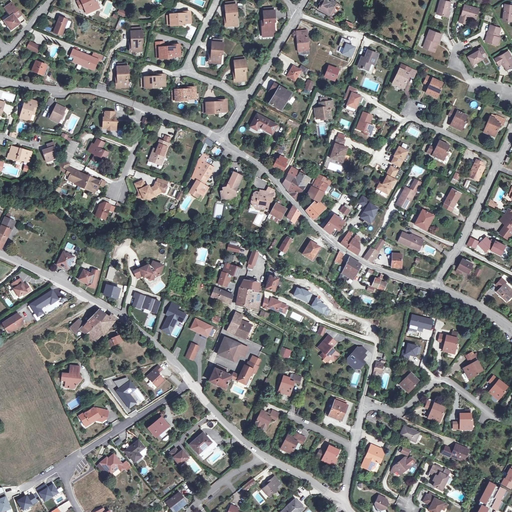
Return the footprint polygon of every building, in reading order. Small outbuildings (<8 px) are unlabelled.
[(89,9),(90,11),(99,7),(96,1),(94,2),(93,0),(78,0),(77,1),(80,8),(83,7),(85,10),(89,9)] [(331,0),(331,2),(328,0),(327,0),(322,0),(320,4),(321,4),(319,8),(328,14),(329,14),(334,17),(341,6),(336,3),(336,2),(333,0),(331,0)] [(440,0),(437,12),(447,16),(449,10),(451,1),(446,0),(440,0)] [(21,14),(12,2),(4,8),(10,16),(4,20),(10,30),(19,23),(17,20),(16,18),(17,17),(21,14)] [(511,20),(511,4),(506,3),(503,19),(511,20)] [(465,23),(468,16),(476,18),(479,8),(465,4),(462,14),(461,14),(459,21),(465,23)] [(235,5),(226,6),(225,6),(226,16),(226,18),(225,19),(225,26),(236,25),(235,16),(237,16),(235,5)] [(117,14),(125,17),(127,11),(120,8),(117,14)] [(183,13),(180,14),(170,14),(170,15),(170,24),(170,25),(182,24),(181,23),(190,22),(189,11),(182,12),(183,13)] [(274,11),(273,11),(264,11),(263,12),(264,20),(261,21),(262,31),(262,36),(273,36),(273,31),(274,31),(273,22),(274,22),(274,11)] [(61,36),(64,28),(67,20),(67,19),(59,16),(53,32),(61,36)] [(498,45),(501,37),(498,36),(501,28),(491,24),(486,40),(498,45)] [(443,34),(431,29),(424,46),(432,50),(435,51),(439,42),(443,34)] [(141,31),(131,31),(131,41),(131,44),(130,44),(130,51),(141,51),(140,42),(142,42),(141,31)] [(304,35),(303,31),(296,31),(298,51),(308,50),(307,35),(304,35)] [(350,41),(341,39),(339,45),(344,47),(342,55),(350,57),(353,47),(348,46),(350,41)] [(40,47),(30,42),(27,47),(37,52),(40,47)] [(222,43),(213,43),(212,42),(211,52),(211,55),(210,55),(209,62),(220,63),(220,54),(222,54),(223,44),(222,43)] [(16,56),(22,47),(17,44),(12,53),(16,56)] [(172,47),(169,47),(159,48),(160,58),(170,57),(170,56),(179,55),(178,44),(172,45),(172,47)] [(473,64),(483,58),(482,57),(486,55),(481,47),(477,49),(478,50),(468,56),(473,64)] [(97,61),(98,60),(91,57),(73,50),(73,52),(97,61)] [(371,63),(373,64),(374,64),(378,54),(368,50),(365,58),(362,57),(358,66),(368,70),(371,63)] [(499,65),(503,63),(506,69),(511,65),(511,58),(508,51),(495,58),(499,65)] [(94,69),(97,61),(73,52),(72,52),(71,55),(75,56),(73,62),(77,64),(78,63),(82,64),(82,65),(88,68),(88,67),(94,69)] [(244,60),(235,61),(234,61),(235,71),(235,74),(233,74),(234,81),(245,80),(244,71),(245,71),(244,60)] [(32,71),(42,75),(46,65),(36,61),(32,71)] [(413,77),(416,71),(411,68),(402,64),(399,69),(393,83),(403,88),(409,76),(413,77)] [(291,71),(290,70),(286,76),(294,81),(301,71),(305,73),(308,69),(301,65),(299,69),(294,66),(291,71)] [(126,67),(117,67),(117,77),(117,80),(116,80),(116,87),(127,86),(126,78),(128,78),(127,67),(126,67)] [(329,67),(325,76),(333,79),(337,70),(329,67)] [(157,76),(154,77),(144,77),(145,87),(145,88),(156,87),(156,86),(164,85),(164,74),(157,75),(157,76)] [(436,97),(441,88),(440,88),(442,83),(427,76),(424,83),(429,85),(426,93),(436,97)] [(274,95),(269,103),(280,110),(291,93),(274,83),(271,88),(277,91),(274,95)] [(349,85),(344,98),(348,100),(347,105),(355,108),(358,101),(360,102),(363,97),(356,94),(356,96),(354,95),(356,89),(349,85)] [(188,89),(185,89),(175,90),(175,100),(186,100),(186,99),(195,98),(194,87),(187,88),(188,89)] [(219,102),(216,102),(206,103),(206,113),(217,113),(217,111),(226,111),(225,100),(219,100),(219,102)] [(332,101),(326,101),(321,102),(319,103),(320,108),(314,109),(316,119),(321,118),(325,117),(325,119),(331,118),(330,109),(333,108),(332,101)] [(33,114),(36,106),(24,102),(19,118),(29,121),(31,113),(33,114)] [(58,122),(60,119),(63,112),(65,108),(56,104),(49,118),(58,122)] [(466,116),(457,111),(452,109),(448,115),(454,118),(450,125),(461,130),(465,121),(464,120),(466,116)] [(115,122),(113,120),(113,118),(113,111),(103,110),(103,116),(102,116),(101,128),(105,128),(106,129),(110,129),(111,127),(114,127),(115,122)] [(368,124),(369,124),(372,116),(363,112),(356,129),(365,132),(368,124)] [(256,129),(258,126),(272,134),(276,125),(257,114),(250,126),(256,129)] [(499,124),(502,125),(505,120),(496,116),(496,117),(491,114),(490,117),(483,132),(494,136),(499,124)] [(342,162),(347,148),(342,146),(345,140),(337,137),(330,158),(342,162)] [(206,138),(204,144),(212,147),(214,142),(206,138)] [(88,151),(95,155),(99,157),(104,159),(107,153),(101,149),(104,143),(97,139),(93,146),(91,145),(89,148),(90,148),(88,151)] [(66,155),(71,158),(78,144),(70,141),(70,142),(63,154),(66,155)] [(168,144),(162,142),(159,141),(155,150),(154,152),(152,151),(149,160),(158,163),(161,156),(163,157),(168,144)] [(446,151),(449,146),(439,141),(435,148),(430,146),(427,152),(443,160),(448,151),(446,151)] [(51,157),(56,155),(54,147),(55,147),(53,142),(46,145),(48,149),(42,151),(46,161),(52,159),(51,157)] [(11,146),(9,154),(8,158),(17,161),(17,159),(21,160),(28,162),(31,152),(11,146)] [(395,155),(391,162),(399,167),(407,151),(399,147),(394,155),(395,155)] [(202,167),(205,163),(208,158),(200,153),(197,158),(190,177),(194,180),(202,167)] [(281,154),(278,160),(277,159),(273,166),(282,171),(286,164),(285,164),(288,158),(281,154)] [(68,164),(61,160),(59,166),(66,169),(68,164)] [(477,180),(483,168),(481,166),(482,163),(476,160),(469,176),(477,180)] [(202,167),(211,172),(213,168),(205,163),(202,167)] [(390,166),(386,173),(389,174),(388,176),(387,175),(382,184),(379,189),(387,194),(395,180),(392,179),(397,170),(390,166)] [(202,167),(194,180),(196,181),(189,192),(197,197),(199,193),(203,195),(207,188),(201,184),(204,180),(205,181),(211,172),(202,167)] [(297,178),(294,182),(302,188),(308,178),(303,174),(301,174),(303,171),(301,171),(300,173),(291,167),(288,173),(297,178)] [(72,170),(68,168),(65,176),(68,178),(69,180),(74,183),(75,181),(79,183),(78,184),(78,185),(90,191),(92,187),(97,189),(99,185),(100,182),(96,180),(94,181),(91,180),(91,178),(83,174),(82,176),(78,174),(79,173),(72,170)] [(241,177),(233,173),(231,177),(229,183),(227,187),(223,187),(224,191),(221,191),(222,198),(224,198),(225,198),(226,198),(227,199),(228,199),(231,198),(232,197),(233,197),(234,196),(236,196),(235,191),(238,184),(239,185),(240,181),(239,180),(241,177)] [(297,178),(288,173),(283,183),(288,191),(289,191),(291,183),(293,181),(294,182),(297,178)] [(316,179),(312,187),(321,191),(324,193),(328,184),(325,183),(327,179),(318,175),(317,177),(316,179)] [(405,209),(420,182),(415,179),(409,189),(405,187),(396,203),(405,209)] [(150,196),(152,195),(154,194),(157,195),(158,192),(160,192),(162,191),(162,190),(166,191),(168,186),(157,182),(155,186),(151,189),(150,188),(148,188),(148,186),(147,187),(143,180),(136,184),(138,189),(140,190),(138,196),(144,199),(146,198),(149,199),(150,196)] [(296,199),(302,188),(294,182),(293,181),(291,183),(289,191),(288,191),(288,192),(296,199)] [(324,193),(321,191),(312,187),(307,196),(318,201),(319,201),(324,193)] [(260,207),(260,208),(264,209),(264,208),(268,209),(269,201),(271,202),(272,196),(273,196),(274,190),(269,188),(267,191),(260,190),(259,193),(259,194),(257,193),(255,192),(253,193),(252,197),(252,196),(251,202),(254,206),(260,207)] [(460,194),(452,189),(444,203),(443,206),(451,211),(452,208),(453,208),(460,194)] [(363,196),(359,203),(367,208),(361,217),(370,223),(374,217),(373,216),(375,213),(378,209),(371,204),(372,202),(363,196)] [(110,200),(104,197),(100,199),(102,203),(99,204),(96,216),(101,218),(102,215),(107,216),(111,205),(109,204),(110,200)] [(497,205),(494,203),(494,202),(494,200),(491,199),(489,204),(496,207),(497,205)] [(325,208),(319,201),(318,201),(317,205),(322,210),(325,208)] [(315,218),(322,210),(317,205),(314,202),(312,204),(306,211),(313,220),(314,221),(316,219),(315,218)] [(270,213),(280,219),(286,209),(276,203),(270,213)] [(294,223),(299,213),(293,205),(293,206),(286,218),(294,223)] [(341,211),(347,215),(351,210),(345,206),(341,211)] [(511,211),(511,208),(508,207),(505,213),(500,220),(501,221),(504,222),(504,221),(506,223),(502,229),(501,229),(499,232),(504,236),(511,226),(511,213),(511,211)] [(428,216),(429,214),(422,210),(415,224),(425,230),(432,218),(428,216)] [(260,227),(265,217),(258,214),(253,224),(260,227)] [(343,221),(334,215),(324,229),(334,237),(343,221)] [(11,229),(14,222),(14,221),(8,218),(5,217),(1,225),(11,229)] [(376,220),(372,225),(377,229),(381,223),(376,220)] [(11,229),(1,225),(0,228),(0,241),(4,243),(11,229)] [(353,239),(356,242),(359,238),(350,232),(349,234),(350,235),(347,239),(351,242),(353,239)] [(418,245),(420,246),(423,240),(411,234),(408,235),(402,232),(398,241),(405,244),(406,244),(408,245),(416,249),(418,245)] [(358,243),(356,242),(353,239),(351,242),(347,239),(350,235),(349,234),(348,233),(344,238),(340,243),(343,245),(353,252),(356,254),(359,249),(358,243)] [(489,245),(490,247),(492,244),(492,243),(496,240),(490,233),(479,243),(485,249),(489,245)] [(471,236),(467,245),(476,249),(480,241),(471,236)] [(279,249),(282,251),(284,253),(292,240),(287,237),(282,243),(279,249)] [(380,240),(374,249),(378,251),(384,242),(380,240)] [(303,254),(312,259),(320,247),(312,242),(308,248),(307,248),(303,254)] [(322,248),(320,247),(312,259),(313,260),(318,252),(319,253),(322,248)] [(378,251),(374,249),(373,249),(371,247),(363,258),(370,263),(378,251)] [(253,250),(248,263),(253,264),(254,265),(258,254),(253,250)] [(62,265),(68,268),(75,256),(64,251),(57,264),(61,266),(62,265)] [(392,253),(391,267),(401,268),(401,254),(392,253)] [(348,257),(346,263),(357,270),(359,268),(357,267),(359,263),(348,257)] [(462,258),(458,267),(462,270),(468,273),(473,264),(462,258)] [(159,274),(163,265),(155,262),(153,268),(150,269),(148,265),(148,264),(134,271),(137,278),(142,275),(143,277),(146,276),(148,280),(151,280),(153,279),(154,277),(159,274)] [(226,263),(223,272),(224,273),(237,277),(240,268),(226,263)] [(355,274),(357,270),(346,263),(341,273),(348,277),(347,279),(351,281),(352,279),(355,274)] [(91,274),(84,270),(79,279),(88,284),(92,275),(91,274)] [(93,270),(91,274),(92,275),(88,284),(87,284),(89,285),(89,286),(94,287),(98,271),(93,270)] [(278,278),(269,276),(265,288),(274,291),(278,278)] [(13,288),(18,296),(22,294),(23,295),(31,290),(27,283),(24,285),(23,286),(21,283),(23,282),(20,278),(15,281),(11,283),(14,288),(13,288)] [(381,281),(381,280),(375,278),(371,287),(383,291),(386,284),(381,281)] [(506,300),(511,294),(511,291),(505,284),(506,283),(502,279),(496,285),(500,289),(497,292),(506,300)] [(243,281),(240,287),(247,289),(253,290),(253,292),(258,292),(259,286),(259,284),(255,283),(249,282),(243,281)] [(120,289),(106,285),(104,294),(116,298),(117,294),(118,294),(120,289)] [(247,289),(240,287),(239,287),(238,295),(237,304),(244,306),(258,309),(262,293),(261,293),(258,292),(253,292),(253,290),(247,289)] [(232,295),(215,288),(212,294),(218,297),(218,299),(230,303),(232,295)] [(52,290),(30,304),(38,317),(44,313),(41,308),(50,303),(51,304),(58,299),(52,290)] [(141,306),(154,311),(156,305),(152,303),(153,301),(152,301),(153,299),(134,293),(133,297),(135,298),(137,299),(137,300),(134,299),(132,306),(140,308),(141,306)] [(8,297),(4,300),(10,308),(14,305),(8,297)] [(284,313),(287,306),(280,303),(280,302),(271,298),(270,300),(265,298),(261,307),(267,309),(268,307),(277,311),(277,310),(284,313)] [(175,309),(170,307),(167,312),(169,313),(168,316),(161,330),(170,334),(177,320),(181,322),(185,314),(175,309)] [(100,322),(105,315),(98,310),(84,325),(79,319),(70,327),(75,333),(80,329),(86,334),(89,331),(100,322)] [(226,331),(227,331),(234,334),(241,321),(243,316),(242,315),(235,312),(226,331)] [(20,317),(18,314),(3,323),(6,328),(8,327),(10,331),(22,323),(19,318),(20,317)] [(103,334),(115,318),(111,314),(108,317),(105,315),(100,322),(89,331),(90,332),(88,334),(92,337),(94,340),(97,338),(103,334)] [(150,314),(146,327),(152,329),(156,316),(150,314)] [(433,320),(412,315),(409,328),(422,331),(423,327),(431,329),(433,320)] [(246,323),(241,321),(234,334),(245,339),(251,325),(246,323)] [(451,337),(440,334),(438,341),(444,343),(442,351),(454,354),(456,344),(455,344),(456,338),(451,337)] [(121,341),(118,336),(112,338),(114,344),(121,341)] [(327,336),(323,341),(326,344),(331,339),(327,336)] [(232,342),(224,338),(218,354),(233,361),(236,355),(240,345),(241,344),(233,340),(232,342)] [(332,350),(331,351),(330,349),(330,348),(335,342),(331,339),(326,344),(323,341),(317,348),(323,352),(320,356),(323,359),(326,355),(330,358),(333,361),(338,355),(333,350),(332,350)] [(192,343),(186,356),(193,359),(199,346),(192,343)] [(407,351),(403,350),(402,356),(408,358),(409,354),(416,356),(416,353),(420,353),(421,348),(418,348),(418,346),(408,344),(407,351)] [(248,348),(240,345),(236,355),(244,358),(248,348)] [(364,353),(357,347),(347,359),(347,363),(351,362),(352,362),(359,368),(364,362),(361,360),(366,355),(364,353)] [(477,360),(474,355),(467,358),(470,364),(463,368),(469,379),(478,374),(477,373),(482,370),(477,360)] [(260,360),(252,356),(247,366),(256,370),(258,367),(257,366),(260,360)] [(382,363),(376,362),(373,372),(377,373),(378,373),(379,372),(380,372),(380,371),(382,363)] [(239,376),(238,380),(245,384),(252,371),(252,369),(247,367),(244,365),(239,376)] [(79,366),(70,366),(69,374),(62,373),(61,380),(66,381),(65,384),(70,385),(69,388),(74,388),(79,382),(82,379),(80,375),(78,375),(79,366)] [(159,372),(155,368),(147,376),(157,387),(164,380),(158,373),(159,372)] [(215,384),(221,371),(215,368),(209,381),(215,384)] [(418,381),(406,368),(400,374),(405,378),(399,384),(408,393),(415,385),(414,384),(418,381)] [(231,376),(221,371),(215,384),(225,388),(231,376)] [(298,384),(300,377),(294,375),(293,379),(283,376),(278,391),(289,395),(293,382),(298,384)] [(507,386),(493,376),(489,381),(494,385),(489,392),(498,399),(504,392),(503,391),(507,386)] [(117,391),(130,407),(136,402),(129,393),(136,388),(127,377),(114,381),(119,388),(117,391)] [(347,405),(334,400),(329,414),(335,417),(334,418),(341,420),(347,405)] [(443,407),(428,401),(425,408),(431,410),(428,418),(439,422),(443,412),(441,412),(443,407)] [(96,408),(93,407),(84,413),(85,414),(80,417),(84,424),(89,421),(91,421),(94,419),(102,421),(106,418),(108,411),(100,409),(96,411),(95,410),(96,408)] [(275,420),(279,413),(272,410),(271,414),(261,410),(254,425),(265,430),(271,418),(275,420)] [(470,419),(470,413),(460,413),(460,422),(453,422),(453,429),(472,429),(471,419),(470,419)] [(167,425),(161,417),(148,428),(155,437),(159,434),(164,440),(166,440),(168,439),(168,436),(163,430),(162,429),(167,425)] [(419,433),(404,426),(400,435),(415,442),(419,433)] [(206,437),(203,433),(190,444),(198,454),(209,444),(206,440),(207,440),(205,438),(206,437)] [(302,444),(305,437),(299,434),(298,435),(297,438),(294,437),(288,434),(281,449),(291,454),(297,442),(302,444)] [(144,447),(138,440),(125,451),(131,458),(133,461),(134,462),(139,458),(136,454),(143,448),(144,447)] [(462,460),(467,449),(455,444),(453,449),(445,446),(442,453),(450,457),(450,456),(462,460)] [(336,455),(338,450),(329,445),(325,453),(319,450),(316,456),(333,465),(337,456),(336,455)] [(377,448),(370,445),(365,456),(367,457),(366,459),(365,458),(361,466),(370,470),(372,465),(374,466),(377,461),(379,463),(383,454),(380,453),(376,451),(377,448)] [(145,451),(143,448),(136,454),(139,458),(145,453),(145,451)] [(180,465),(189,458),(183,450),(180,453),(176,448),(170,453),(180,465)] [(121,465),(122,464),(113,454),(107,459),(105,461),(104,459),(100,463),(103,467),(100,469),(107,477),(118,468),(121,471),(124,468),(121,465)] [(410,459),(413,463),(414,462),(410,458),(409,457),(406,460),(404,457),(393,467),(396,471),(399,474),(411,465),(407,461),(410,459)] [(443,470),(433,465),(430,472),(435,475),(433,480),(435,481),(433,486),(441,490),(448,477),(442,473),(443,470)] [(391,475),(396,471),(393,467),(388,471),(391,475)] [(511,467),(506,479),(505,479),(502,484),(511,489),(511,488),(511,467)] [(280,484),(274,476),(270,479),(271,481),(266,484),(262,488),(269,497),(278,489),(276,487),(280,484)] [(255,482),(252,478),(246,483),(250,486),(255,482)] [(505,491),(490,483),(479,504),(482,506),(478,511),(495,511),(501,502),(500,501),(505,491)] [(187,502),(179,493),(169,500),(177,510),(181,507),(180,506),(182,505),(182,506),(187,502)] [(446,504),(426,494),(423,502),(428,504),(429,503),(431,504),(428,510),(431,511),(438,511),(440,508),(443,510),(446,504)] [(385,502),(377,497),(375,503),(377,511),(385,508),(388,503),(385,502)] [(294,499),(280,511),(298,511),(303,507),(294,499)]
